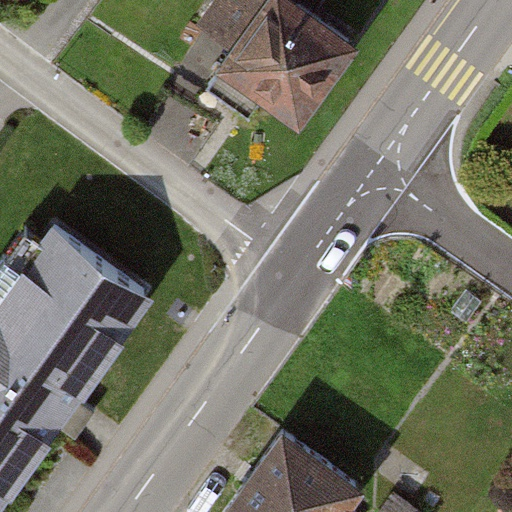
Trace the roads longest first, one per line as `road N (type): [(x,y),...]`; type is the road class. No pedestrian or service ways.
road 1 (tertiary): [(128,511),(345,211),(387,178)]
road 2 (tertiary): [(387,178),(409,125),(498,0)]
road 3 (residential): [(511,269),(387,178)]
